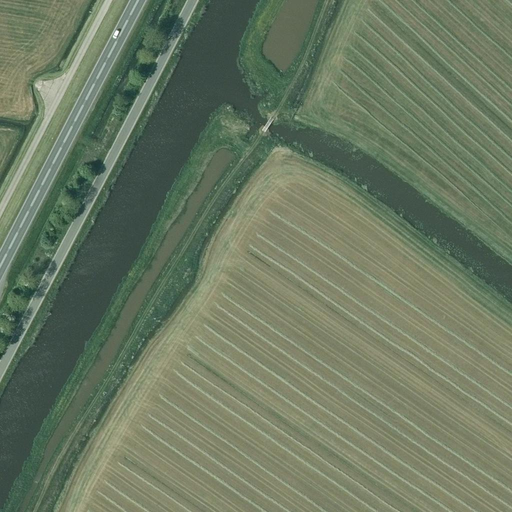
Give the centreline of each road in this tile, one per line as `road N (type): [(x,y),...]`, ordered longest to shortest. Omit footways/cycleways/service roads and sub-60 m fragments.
road 1 (unclassified): [(0,381),(193,0)]
road 2 (trunk): [(0,268),(138,0)]
road 3 (unclassified): [(105,0),(0,206)]
road 4 (track): [(277,111),(326,0)]
